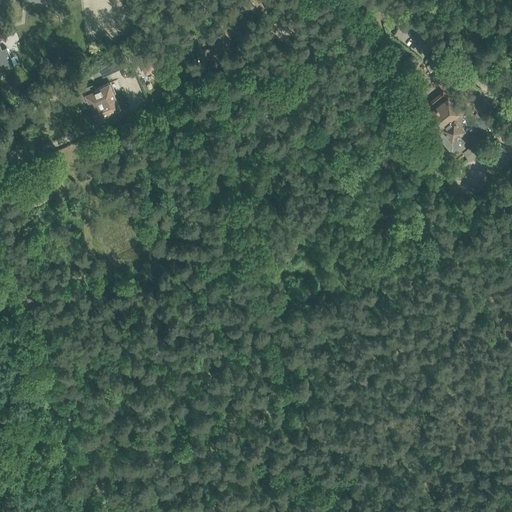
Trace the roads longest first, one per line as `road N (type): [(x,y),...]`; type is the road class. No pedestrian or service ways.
road 1 (tertiary): [(107,511),(0,245)]
road 2 (unclassified): [(511,102),(363,0)]
